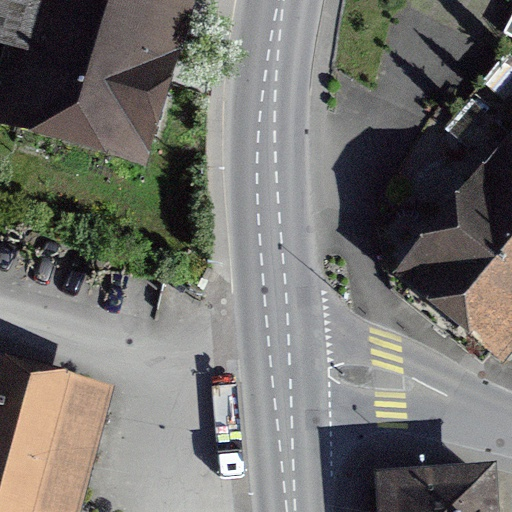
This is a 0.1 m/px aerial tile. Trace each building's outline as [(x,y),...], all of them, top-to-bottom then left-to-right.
[(125,146),(166,0),(0,0),(0,44),(39,56),(22,116),(125,146)] [(511,16),(503,33),(511,37),(511,16)] [(511,327),(511,163),(421,275),(502,341),(511,327)] [(0,511),(57,511),(86,403),(0,378),(0,511)] [(387,486),(389,511),(486,511),(484,480),(387,486)]
